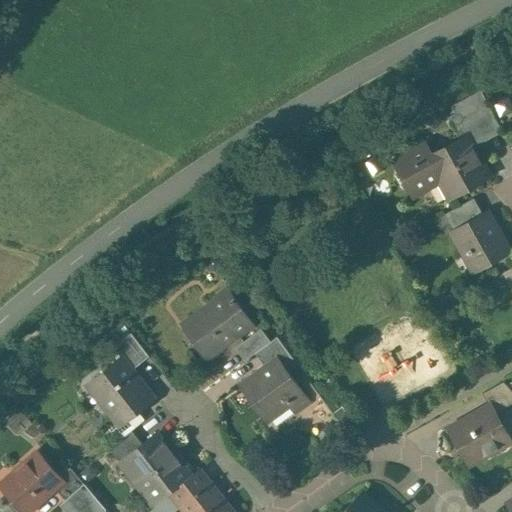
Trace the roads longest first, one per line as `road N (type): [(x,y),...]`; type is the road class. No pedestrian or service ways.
road 1 (secondary): [(0,327),(225,156),(506,0)]
road 2 (residential): [(464,511),(384,441),(358,450),(289,509)]
road 3 (residential): [(190,389),(289,509)]
